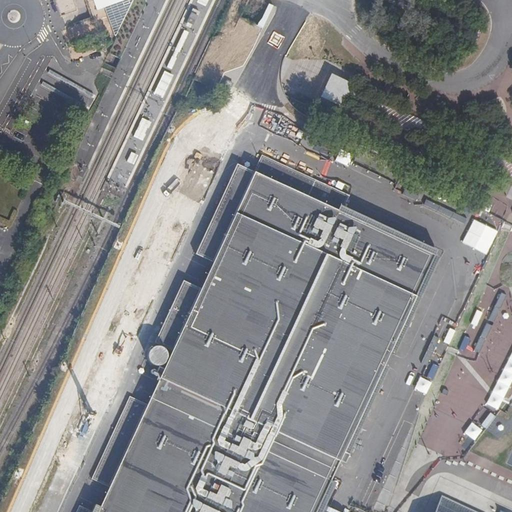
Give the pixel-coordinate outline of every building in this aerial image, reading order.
[(93,0),(97,9),(103,8),(115,37),(120,27),(132,0),(93,0)] [(188,17),(185,23),(188,25),(191,26),(193,22),(194,19),(196,15),(190,12),(188,17)] [(229,86),(234,88),(267,77),(273,65),(278,54),(262,47),(264,42),(259,33),(262,28),(240,18),(233,31),(229,32),(210,40),(198,66),(196,70),(209,76),(224,83),(227,84),(229,86)] [(511,165),(415,123),(418,115),(408,110),(404,118),(296,68),(291,78),(399,128),(396,136),(406,140),(409,133),(417,137),(511,176),(511,165)] [(153,94),(163,98),(173,75),(163,71),(153,94)] [(133,137),(143,141),(151,123),(142,118),(133,137)] [(127,162),(134,165),(138,156),(131,153),(127,162)] [(96,511),(87,511),(78,507),(75,511),(315,511),(433,257),(340,215),(348,198),(260,157),(252,174),(235,166),(194,256),(211,264),(199,291),(182,283),(153,345),(170,353),(162,371),(157,369),(153,378),(157,380),(145,406),(128,399),(90,481),(107,489),(96,511)] [(158,349),(156,348),(154,348),(152,349),(150,350),(148,352),(147,354),(146,355),(146,358),(146,360),(146,362),(147,364),(149,365),(151,367),(153,368),(156,368),(158,368),(160,367),(161,366),(163,365),(164,364),(165,362),(165,360),(165,359),(165,357),(165,355),(164,354),(163,352),(162,351),(161,350),(160,349),(158,349)]
